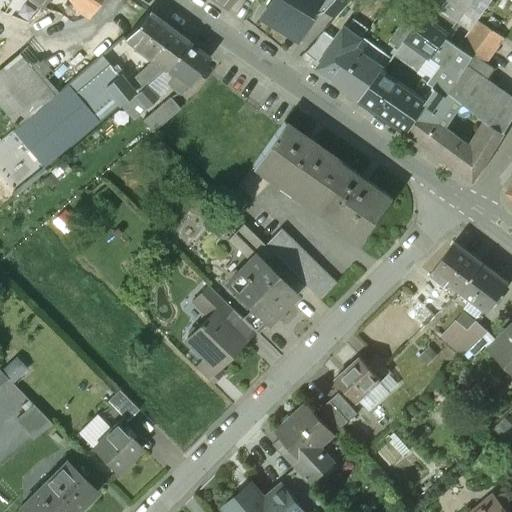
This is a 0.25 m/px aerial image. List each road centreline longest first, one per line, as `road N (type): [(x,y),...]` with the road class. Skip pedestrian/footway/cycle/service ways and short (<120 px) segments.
road 1 (residential): [(148,511),(419,239),(453,185)]
road 2 (tertiary): [(453,185),(171,0)]
